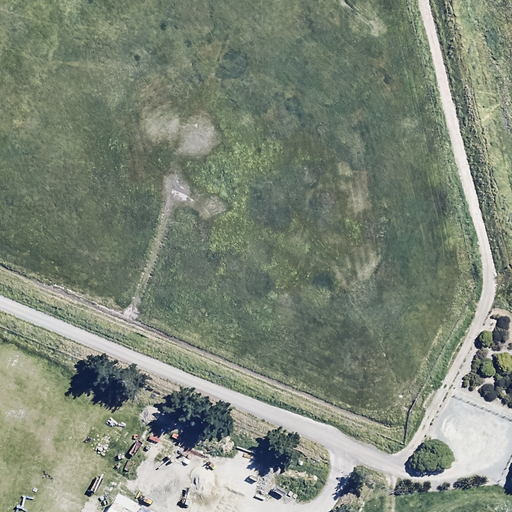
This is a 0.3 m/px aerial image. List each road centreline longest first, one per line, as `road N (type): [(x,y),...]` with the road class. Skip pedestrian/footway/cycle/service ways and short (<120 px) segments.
road 1 (track): [(386,473),(486,294),(421,0)]
road 2 (unclassified): [(0,311),(386,473)]
